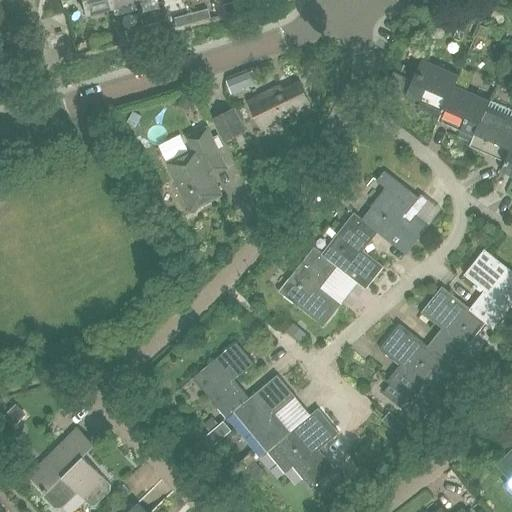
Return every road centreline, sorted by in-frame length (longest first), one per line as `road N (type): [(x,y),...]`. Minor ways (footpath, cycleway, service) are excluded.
road 1 (residential): [(184,511),(91,406),(266,235),(355,98)]
road 2 (residential): [(315,377),(452,241),(451,188),(355,98)]
road 3 (tertiary): [(0,128),(326,26)]
road 4 (residential): [(379,511),(511,397)]
